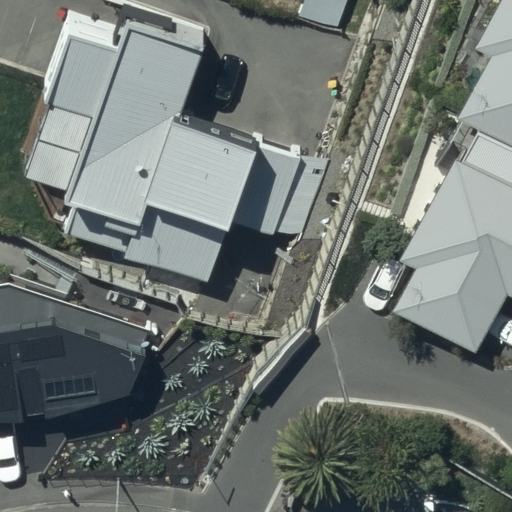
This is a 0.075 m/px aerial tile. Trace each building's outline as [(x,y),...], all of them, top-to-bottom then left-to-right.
[(340,28),(348,0),(301,0),(297,16),(340,28)] [(511,0),(474,0),(455,36),(491,56),(468,99),(511,122),(511,0)] [(301,238),(327,159),(263,137),(258,150),(178,123),(202,51),(128,26),(118,54),(69,38),(47,103),(54,105),(29,179),(68,192),(65,202),(75,205),(66,233),(128,254),(126,257),(210,286),(232,222),(274,236),(276,230),(301,238)] [(511,169),(439,132),(388,229),(424,248),(401,292),(493,341),(511,305),(511,169)] [(0,284),(0,425),(38,425),(132,395),(153,331),(12,282),(0,284)]
